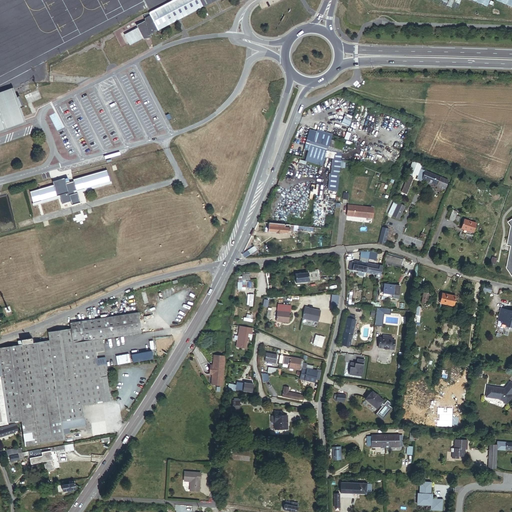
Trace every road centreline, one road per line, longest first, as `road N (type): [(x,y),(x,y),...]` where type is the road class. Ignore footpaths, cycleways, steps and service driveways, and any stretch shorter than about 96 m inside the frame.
road 1 (primary): [(74,511),(226,265)]
road 2 (residential): [(326,511),(319,400),(341,302),(340,250)]
road 3 (residential): [(226,265),(155,278),(0,337)]
road 4 (unclassified): [(511,287),(384,249),(340,250)]
road 5 (trunk): [(511,55),(338,46)]
road 6 (trunk): [(338,64),(511,64)]
